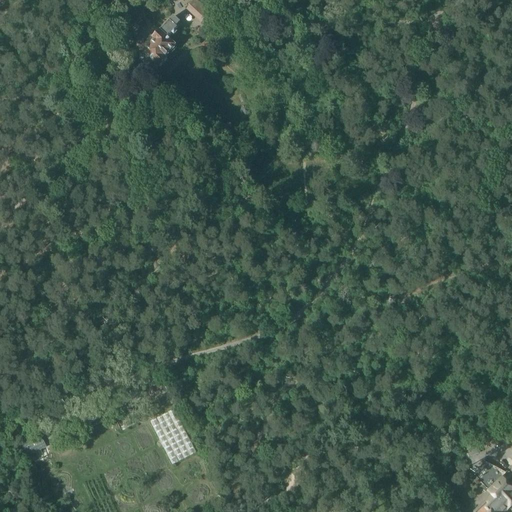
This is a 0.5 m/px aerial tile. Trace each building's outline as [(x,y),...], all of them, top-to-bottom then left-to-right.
[(196,0),(186,10),(201,24),(210,14),(196,0)] [(140,50),(137,54),(141,57),(139,59),(153,73),(160,69),(168,60),(166,58),(176,46),(168,39),(172,35),(174,37),(178,33),(175,31),(177,29),(176,28),(180,23),(174,17),(161,32),(160,31),(152,40),(154,42),(146,50),(140,50)] [(137,403),(143,396),(138,389),(115,400),(116,403),(120,405),(121,405),(122,407),(131,403),(134,405),(137,403)] [(150,422),(172,466),(196,454),(174,410),(150,422)] [(25,458),(46,448),(41,438),(20,448),(25,458)] [(503,511),(507,509),(508,511),(511,507),(511,486),(503,477),(504,473),(484,462),(474,476),(489,489),(487,491),(491,496),(475,511),(503,511)]
